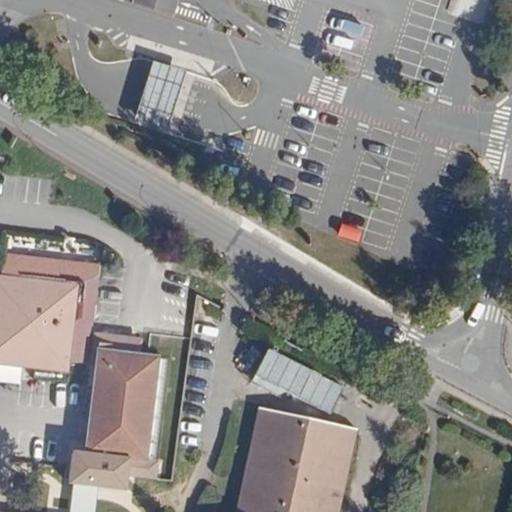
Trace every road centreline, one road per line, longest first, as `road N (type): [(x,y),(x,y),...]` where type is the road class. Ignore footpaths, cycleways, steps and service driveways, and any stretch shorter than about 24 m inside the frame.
road 1 (residential): [(0,102),(461,374)]
road 2 (unknown): [(81,6),(72,34),(79,64),(95,75),(165,87),(228,123),(261,108),(288,73),(313,0)]
road 3 (unknown): [(353,0),(374,10),(380,31),(322,218)]
road 4 (unknown): [(469,30),(395,254)]
road 5 (residential): [(511,189),(461,374)]
